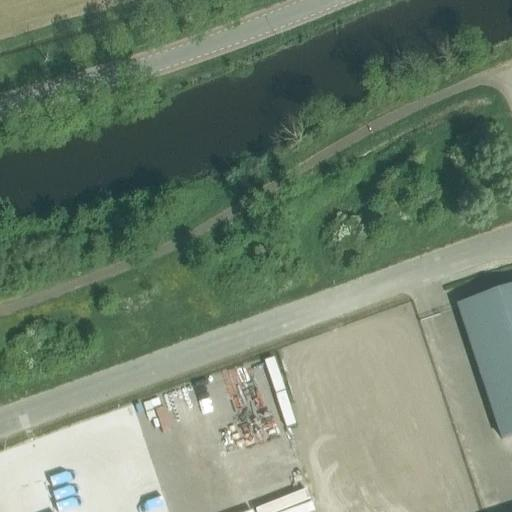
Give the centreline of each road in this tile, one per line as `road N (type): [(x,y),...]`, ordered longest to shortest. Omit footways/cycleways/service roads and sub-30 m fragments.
road 1 (unclassified): [(511,240),(0,423)]
road 2 (secondary): [(0,105),(145,66),(327,0)]
